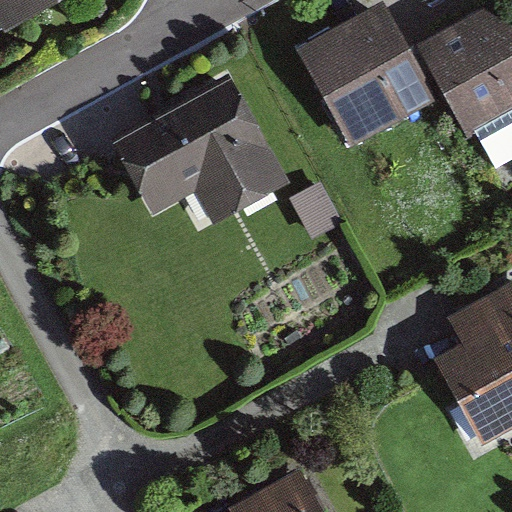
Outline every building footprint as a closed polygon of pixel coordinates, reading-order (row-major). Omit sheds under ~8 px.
[(0,0),(0,43),(1,46),(81,0),(0,0)] [(372,20),(293,63),(346,158),(432,111),(455,153),(511,121),(511,60),(486,13),(396,63),(372,20)] [(290,195),(228,85),(108,151),(145,218),(195,191),(218,235),(290,195)] [(511,427),(511,289),(447,325),(462,353),(431,370),(474,449),(511,427)] [(311,511),(295,482),(239,511),(311,511)]
